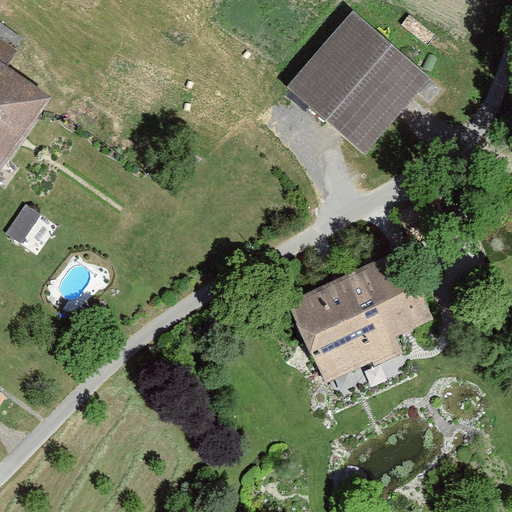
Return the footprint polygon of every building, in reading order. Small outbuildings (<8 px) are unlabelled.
[(433,75),(355,7),(288,85),(363,153),(433,75)] [(0,168),(53,94),(10,62),(19,50),(17,47),(23,38),(0,20),(0,168)] [(445,190),(397,211),(413,244),(459,226),(445,190)] [(26,204),(6,233),(22,242),(41,214),(26,204)] [(38,245),(55,224),(43,215),(27,236),(38,245)] [(404,244),(290,302),(327,381),(373,361),(375,365),(404,352),(397,334),(435,316),(404,244)]
